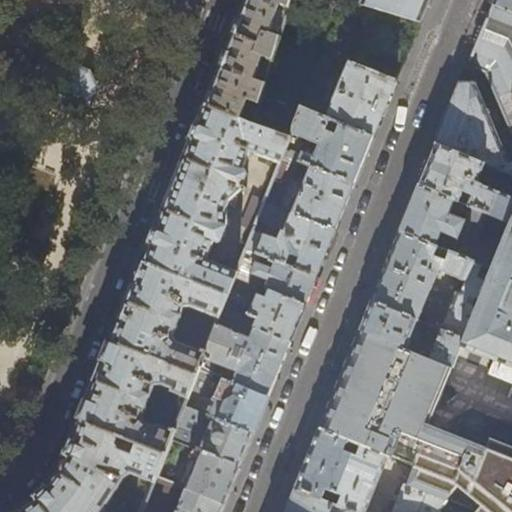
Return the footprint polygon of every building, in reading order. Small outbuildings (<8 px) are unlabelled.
[(289,0),(247,0),(233,39),(206,107),(241,120),(248,100),(258,104),(289,0)] [(362,0),(360,7),(420,23),(429,0),(362,0)] [(511,131),(511,0),(494,0),(489,13),(468,64),(486,71),(511,131)] [(353,63),(324,54),(303,109),(316,115),(322,100),(316,97),(328,67),(333,69),(336,63),(346,67),(325,118),(373,138),(384,111),(397,81),(353,63)] [(55,106),(72,113),(86,106),(92,90),(86,75),(70,69),(55,75),(49,91),(55,106)] [(448,113),(435,145),(484,164),(496,169),(509,163),(476,82),(460,83),(448,113)] [(241,120),(206,107),(175,185),(144,264),(228,298),(237,277),(238,273),(208,261),(214,242),(218,244),(223,242),(229,225),(227,211),(229,205),(241,194),(249,174),(247,170),(244,169),(250,151),(282,163),(285,156),(287,151),(291,139),(241,120)] [(316,115),(303,109),(293,134),(318,145),(315,152),(308,149),(304,150),(301,157),(297,155),(298,154),(292,151),(291,153),(287,151),(285,156),(298,162),(311,167),(354,185),(363,163),(373,138),(325,118),(316,115)] [(511,195),(478,182),(484,164),(435,145),(427,166),(419,186),(458,201),(462,190),(472,194),(470,200),(465,198),(463,203),(489,213),(510,222),(511,217),(511,195)] [(298,162),(285,156),(282,163),(266,203),(278,208),(298,162)] [(511,175),(511,161),(509,163),(496,169),(511,175)] [(354,185),(311,167),(292,213),(336,231),(345,208),(354,185)] [(400,232),(436,247),(442,232),(456,239),(451,253),(479,264),(492,269),(500,249),(478,240),(489,213),(463,203),(458,201),(419,186),(409,208),(400,232)] [(271,227),(278,208),(266,203),(258,222),(271,227)] [(336,231),(292,213),(285,232),(282,231),(278,240),(255,230),(248,249),(285,265),(289,255),(298,259),(294,269),(316,277),(326,255),(336,231)] [(511,217),(510,222),(500,249),(492,269),(486,283),(464,338),(461,345),(493,359),(487,373),(511,384),(511,217)] [(451,253),(436,247),(400,232),(386,265),(371,302),(418,320),(438,273),(442,271),(466,281),(464,288),(460,292),(457,292),(442,330),(464,338),(486,283),(473,278),(479,264),(451,253)] [(285,265),(248,249),(238,273),(237,277),(243,280),(269,291),(305,305),(311,291),(316,277),(294,269),(285,265)] [(228,298),(144,264),(128,304),(113,343),(198,375),(200,369),(207,352),(177,340),(174,337),(176,330),(178,330),(183,316),(185,308),(191,307),(220,319),(222,315),(225,307),(228,298)] [(243,280),(237,277),(228,298),(225,307),(258,320),(255,327),(256,328),(290,341),(297,324),(305,305),(269,291),(265,298),(257,295),(254,301),(238,294),(243,280)] [(412,336),(418,320),(371,302),(365,317),(360,330),(407,348),(409,342),(415,342),(416,338),(412,336)] [(233,319),(222,315),(220,319),(207,352),(200,369),(213,375),(222,379),(267,397),(278,370),(290,341),(256,328),(251,340),(228,331),(233,319)] [(461,345),(464,338),(442,330),(441,329),(430,357),(451,366),(452,366),(461,345)] [(431,425),(451,366),(430,357),(407,348),(360,330),(351,350),(341,377),(330,403),(319,429),(388,456),(390,457),(400,461),(412,466),(404,485),(445,502),(441,508),(437,511),(511,511),(511,446),(491,440),(488,450),(431,425)] [(198,375),(113,343),(97,383),(81,422),(118,436),(138,444),(166,455),(172,440),(175,432),(142,418),(141,421),(131,417),(126,411),(129,402),(131,402),(136,388),(135,388),(139,379),(145,379),(155,383),(154,385),(188,399),(198,375)] [(213,375),(200,369),(198,375),(188,399),(185,407),(252,434),(260,415),(267,397),(222,379),(209,410),(200,406),(213,375)] [(191,447),(195,449),(239,466),(246,449),(252,434),(185,407),(175,432),(172,440),(191,447)] [(118,436),(81,422),(69,453),(66,460),(61,468),(57,475),(53,481),(49,485),(42,493),(39,496),(31,503),(26,507),(20,511),(21,511),(102,511),(125,479),(131,473),(155,483),(157,477),(166,455),(138,444),(133,455),(120,451),(116,443),(118,436)] [(351,511),(365,511),(388,456),(319,429),(307,460),(295,489),(321,500),(326,489),(341,496),(338,506),(351,511)] [(191,447),(172,440),(166,455),(157,477),(176,484),(191,447)] [(239,466),(195,449),(192,456),(199,459),(187,489),(224,504),(231,485),(239,466)] [(398,467),(400,461),(390,457),(388,463),(398,467)] [(164,511),(176,484),(157,477),(155,483),(143,511),(164,511)] [(404,485),(393,511),(437,511),(436,511),(419,511),(423,501),(441,508),(445,502),(404,485)] [(220,511),(224,504),(187,489),(177,511),(220,511)] [(351,511),(338,506),(321,500),(295,489),(288,507),(285,511),(351,511)]
